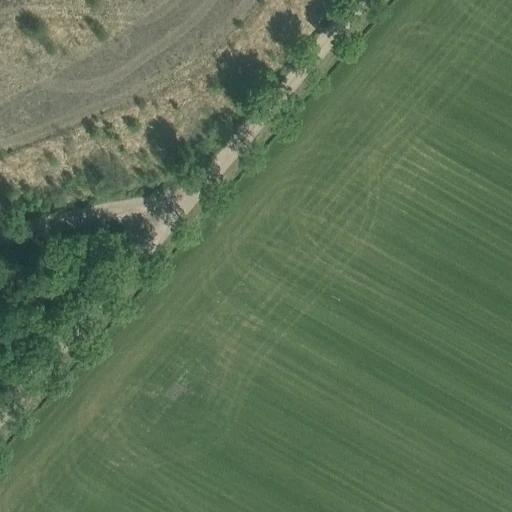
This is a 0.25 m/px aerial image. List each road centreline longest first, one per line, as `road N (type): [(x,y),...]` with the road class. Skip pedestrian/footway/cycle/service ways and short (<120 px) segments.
road 1 (track): [(0,417),(196,190)]
road 2 (track): [(196,190),(361,0)]
road 3 (track): [(196,190),(0,236)]
